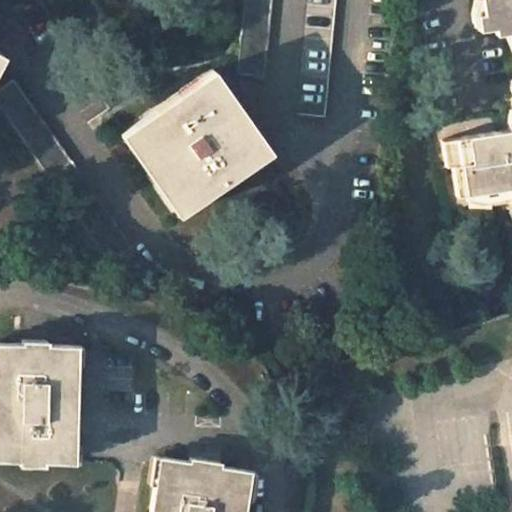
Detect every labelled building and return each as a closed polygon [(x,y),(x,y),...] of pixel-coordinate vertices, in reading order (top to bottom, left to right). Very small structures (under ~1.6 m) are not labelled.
[(243,0),(236,72),(266,75),(272,0),(243,0)] [(309,0),(303,74),(331,77),(338,0),(309,0)] [(511,0),(481,0),(483,15),(479,15),(480,32),(498,29),(499,36),(511,33),(511,82),(511,83),(511,91),(511,129),(441,141),(445,168),(451,167),(456,197),(506,189),(510,222),(511,222),(511,0)] [(214,69),(122,133),(178,215),(269,151),(214,69)] [(133,246),(14,78),(0,88),(0,107),(109,263),(133,246)] [(60,361),(0,355),(0,471),(76,478),(77,464),(85,465),(92,382),(87,382),(88,364),(60,361)] [(250,511),(251,505),(248,505),(250,486),(198,480),(164,477),(162,496),(159,496),(156,511),(250,511)]
